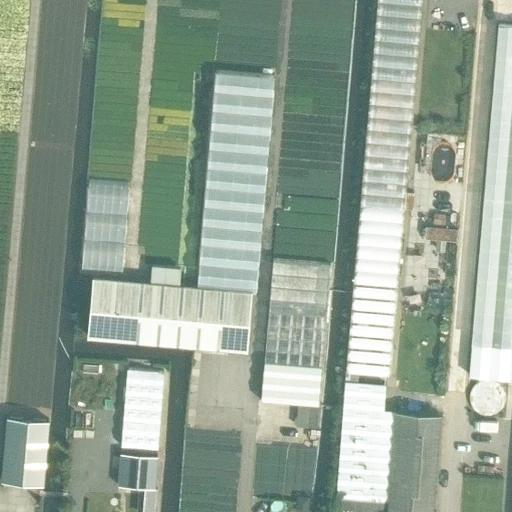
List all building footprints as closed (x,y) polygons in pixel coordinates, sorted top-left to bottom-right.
[(376,0),(346,371),(390,374),(422,0),(376,0)] [(201,223),(196,285),(252,290),(255,290),(259,227),(272,76),(214,71),(201,223)] [(329,262),(271,258),(263,361),(321,365),(329,262)] [(92,276),(87,336),(247,350),(252,290),(196,285),(92,276)] [(511,346),(471,343),(468,375),(511,378),(511,346)] [(263,361),(260,400),(317,404),(321,365),(263,361)] [(128,370),(122,447),(158,449),(163,372),(128,370)] [(345,371),(345,380),(357,381),(357,372),(345,371)] [(347,511),(348,511),(353,511),(406,511),(413,511),(432,511),(440,413),(383,409),(385,384),(345,381),(334,511),(347,511)] [(7,416),(1,480),(43,484),(49,420),(7,416)] [(120,453),(118,485),(139,486),(154,488),(157,456),(120,453)] [(296,503),(296,508),(299,511),(307,511),(308,504),(308,497),(297,496),(296,503)]
